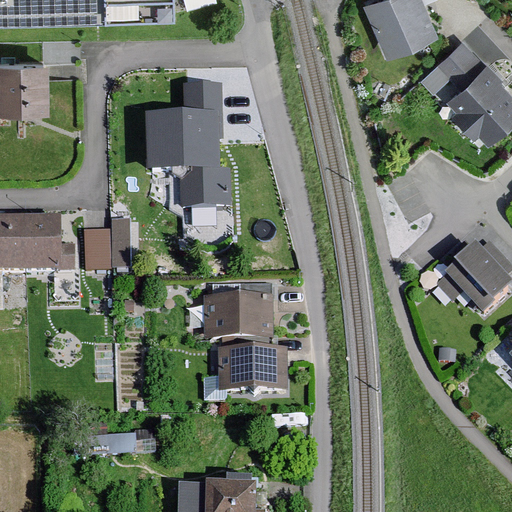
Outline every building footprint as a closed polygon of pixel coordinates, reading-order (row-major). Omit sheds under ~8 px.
[(0,0),(0,24),(175,21),(174,0),(0,0)] [(425,6),(438,0),(371,0),(366,2),(387,54),(436,34),(425,6)] [(48,58),(0,58),(0,105),(49,105),(48,58)] [(511,124),(511,92),(486,65),(448,101),(490,145),(511,124)] [(229,172),(217,172),(217,147),(221,147),(220,106),(186,108),(186,121),(148,122),(149,178),(180,177),(181,212),(230,210),(229,172)] [(0,277),(67,273),(63,221),(48,222),(12,225),(0,225),(0,277)] [(109,234),(93,235),(94,274),(109,274),(109,269),(129,269),(128,228),(109,228),(109,234)] [(511,272),(511,271),(489,244),(437,288),(453,307),(464,298),(483,320),(511,294),(511,286),(505,278),(511,272)] [(273,300),(203,300),(203,345),(274,345),(273,300)] [(288,352),(216,353),(216,395),(288,395),(288,352)] [(257,511),(258,484),(221,483),(221,491),(178,490),(177,511),(257,511)]
